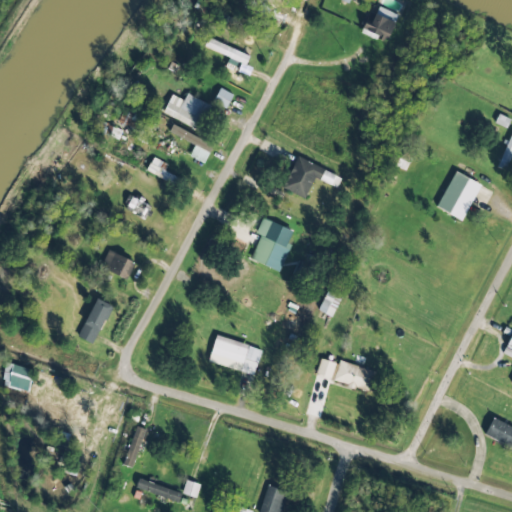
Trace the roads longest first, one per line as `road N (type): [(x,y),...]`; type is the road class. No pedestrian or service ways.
road 1 (residential): [(294,41),(132,348),(131,376),(160,388)]
road 2 (residential): [(160,388),(511,495)]
road 3 (residential): [(511,259),(406,463)]
